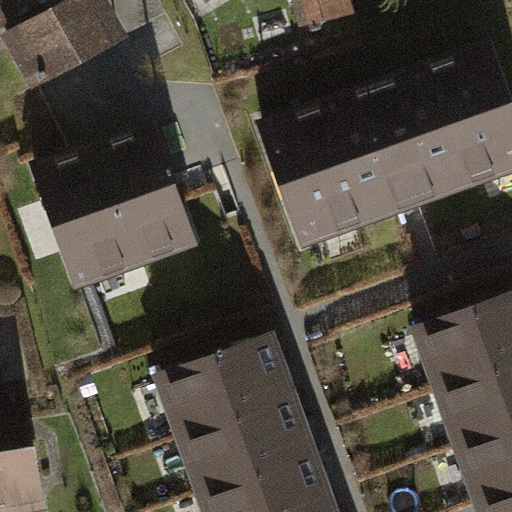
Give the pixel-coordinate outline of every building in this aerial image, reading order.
[(54,3),(7,28),(38,85),(85,60),(54,3)] [(511,86),(493,34),(255,120),(298,239),(511,162),(511,86)] [(152,110),(29,155),(75,282),(198,237),(152,110)] [(511,511),(511,283),(411,319),(480,511),(511,511)] [(341,511),(270,320),(152,364),(207,511),(341,511)] [(17,378),(0,381),(0,506),(39,499),(17,378)]
